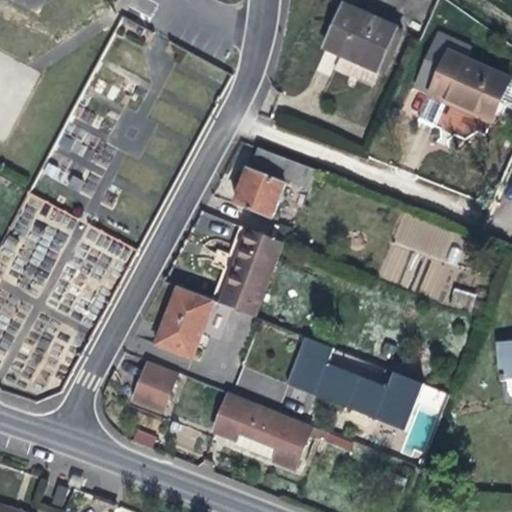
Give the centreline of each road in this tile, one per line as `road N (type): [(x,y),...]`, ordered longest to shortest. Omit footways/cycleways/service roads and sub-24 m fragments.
road 1 (residential): [(265,0),(236,106),(60,437)]
road 2 (tertiary): [(252,511),(60,437)]
